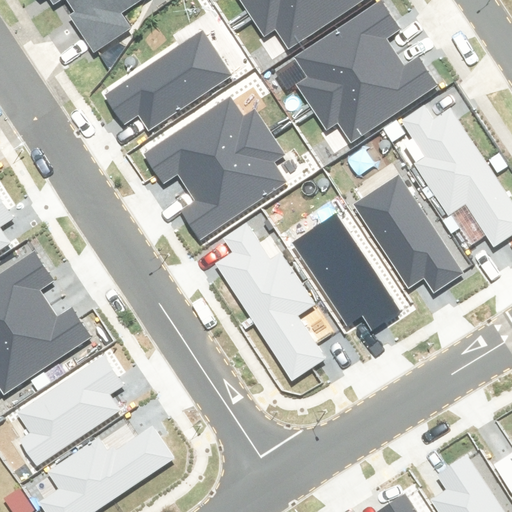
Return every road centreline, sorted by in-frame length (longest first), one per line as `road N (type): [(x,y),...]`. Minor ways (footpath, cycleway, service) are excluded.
road 1 (residential): [(278,482),(0,57)]
road 2 (residential): [(278,482),(511,337)]
